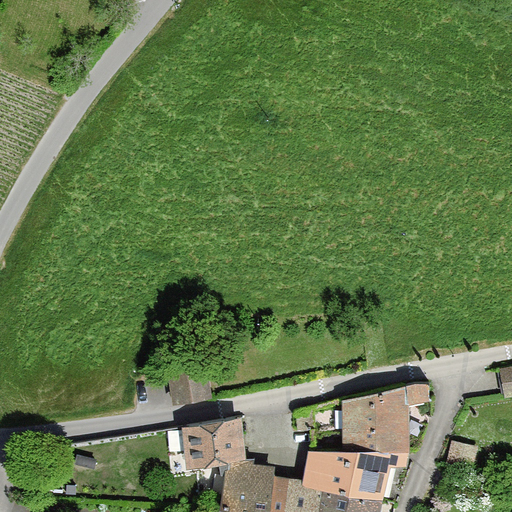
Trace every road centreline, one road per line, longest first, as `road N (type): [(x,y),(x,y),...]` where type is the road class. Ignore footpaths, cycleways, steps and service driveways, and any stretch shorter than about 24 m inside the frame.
road 1 (unclassified): [(0,439),(219,409),(511,352)]
road 2 (unclassified): [(0,237),(98,78),(163,0)]
